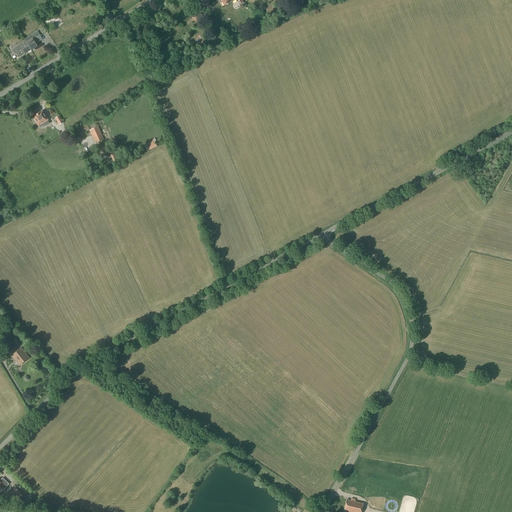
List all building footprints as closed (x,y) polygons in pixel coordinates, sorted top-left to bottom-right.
[(37,31),(24,39),(27,43),(31,50),(37,46),(35,44),(42,40),(39,35),(37,31)] [(20,45),(12,50),(15,54),(15,53),(18,57),(24,54),(31,50),(27,43),(21,46),(20,45)] [(50,124),(47,120),(42,112),(33,117),(38,126),(44,123),(46,126),(50,124)] [(59,126),(63,123),(59,116),(55,118),(59,126)] [(95,144),(104,140),(98,127),(89,131),(95,144)] [(147,151),(157,147),(154,142),(156,141),(155,139),(144,144),(147,151)] [(109,152),(114,164),(120,161),(115,149),(109,152)] [(0,346),(2,350),(10,344),(4,335),(0,338),(0,346)] [(19,366),(29,358),(21,347),(11,355),(19,366)] [(14,504),(19,499),(10,491),(4,498),(11,505),(13,503),(14,504)] [(355,502),(355,499),(351,498),(351,501),(347,500),(344,511),(346,511),(361,511),(363,504),(355,502)]
